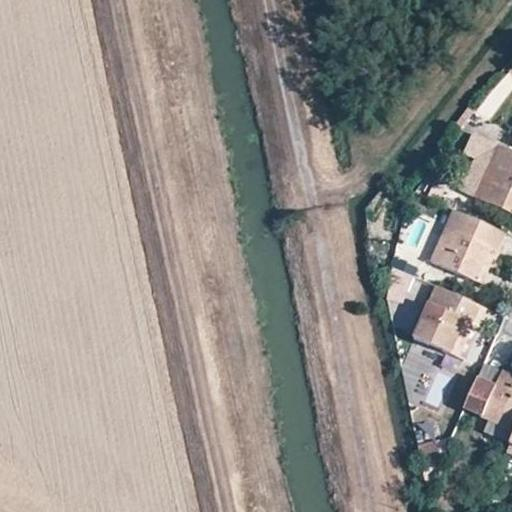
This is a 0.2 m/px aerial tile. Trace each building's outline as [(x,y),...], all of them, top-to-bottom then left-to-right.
[(511,153),(498,148),(476,200),(511,215),(511,153)] [(454,212),(431,264),(482,285),(506,236),(454,212)] [(407,264),(394,258),(391,270),(402,274),(407,264)] [(401,279),(392,278),(390,286),(390,300),(399,302),(401,279)] [(483,309),(436,289),(414,339),(460,359),(475,327),(483,309)] [(487,311),(483,309),(475,327),(478,328),(487,311)] [(499,377),(502,372),(485,365),(483,370),(499,377)] [(478,380),(495,387),(499,377),(483,370),(478,380)] [(511,376),(502,372),(499,377),(495,387),(482,418),(511,432),(511,376)] [(465,412),(482,418),(495,387),(478,380),(465,412)] [(458,429),(451,446),(464,452),(471,435),(458,429)] [(437,442),(417,447),(422,466),(440,461),(437,442)]
